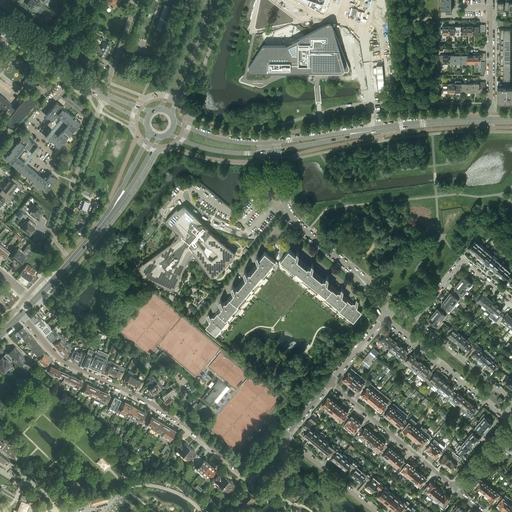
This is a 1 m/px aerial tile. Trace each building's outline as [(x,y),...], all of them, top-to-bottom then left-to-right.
[(37,12),(41,7),(33,0),(30,0),(27,4),(30,6),(29,7),(32,10),(33,9),(37,12)] [(300,0),(317,10),(322,8),(323,3),(324,0),(300,0)] [(445,12),(449,12),(449,10),(451,10),(451,8),(450,0),(440,0),(440,9),(445,9),(445,12)] [(152,1),(148,11),(153,13),(156,3),(152,1)] [(506,11),(506,3),(503,3),(503,2),(497,2),(497,11),(506,11)] [(172,7),(164,4),(156,29),(164,32),(172,7)] [(248,67),(248,68),(248,69),(248,70),(249,71),(250,71),(250,72),(251,72),(285,72),(346,72),(347,72),(347,71),(348,71),(349,70),(349,69),(349,68),(349,67),(339,48),(332,25),(332,24),(331,23),(330,23),(329,23),(328,23),(327,23),(323,25),(286,45),(264,45),(263,45),(262,45),(262,46),(248,67)] [(449,34),(449,26),(442,26),(442,29),(440,29),(440,34),(442,34),(449,34)] [(104,58),(110,46),(104,43),(101,48),(92,43),(88,49),(96,53),(98,54),(104,58)] [(154,54),(146,51),(137,48),(135,53),(155,60),(156,55),(154,54)] [(443,55),(440,55),(440,60),(443,60),(442,63),(448,63),(448,55),(443,55)] [(511,87),(510,87),(510,80),(500,80),(497,80),(497,101),(511,101),(511,87)] [(0,107),(10,116),(6,122),(14,128),(37,99),(29,93),(23,101),(18,97),(16,98),(16,99),(21,103),(16,110),(10,105),(11,103),(0,94),(0,107)] [(58,137),(55,134),(52,132),(50,130),(44,136),(47,138),(51,141),(55,144),(55,145),(59,148),(68,137),(67,136),(71,132),(71,133),(80,122),(77,118),(76,119),(72,116),(72,115),(65,109),(64,110),(60,106),(61,105),(57,102),(46,116),(50,119),(50,118),(53,120),(58,114),(69,123),(58,137)] [(45,180),(15,156),(25,145),(32,150),(34,152),(39,146),(33,141),(31,140),(31,139),(23,133),(20,137),(21,138),(17,142),(17,141),(11,149),(8,154),(7,153),(4,157),(15,166),(16,165),(20,169),(19,169),(27,175),(31,178),(31,179),(38,185),(39,184),(43,188),(42,188),(46,192),(57,178),(53,175),(53,176),(50,174),(45,180)] [(10,179),(6,184),(14,190),(17,187),(20,189),(23,185),(13,177),(11,179),(10,179)] [(11,194),(14,190),(6,184),(2,188),(3,189),(1,192),(11,200),(14,196),(11,194)] [(11,200),(1,192),(0,192),(0,203),(2,205),(5,201),(8,204),(11,200)] [(81,199),(78,207),(89,211),(91,206),(88,205),(90,202),(81,199)] [(31,211),(29,214),(35,219),(38,216),(39,217),(44,211),(40,208),(40,207),(38,205),(37,205),(36,205),(35,206),(34,205),(30,210),(31,211)] [(207,230),(206,228),(206,227),(205,227),(203,226),(204,224),(201,220),(200,221),(185,206),(184,206),(184,205),(183,205),(183,206),(178,209),(177,209),(177,208),(176,208),(176,209),(167,218),(165,220),(165,221),(166,223),(179,234),(177,238),(139,266),(139,267),(139,268),(143,274),(143,275),(143,276),(172,289),(173,289),(174,289),(174,288),(190,255),(193,254),(210,276),(211,277),(212,277),(213,277),(219,272),(219,273),(220,273),(235,255),(235,254),(235,253),(235,252),(212,234),(212,233),(211,232),(207,230)] [(76,214),(72,222),(83,226),(86,217),(76,214)] [(25,232),(25,231),(30,235),(35,229),(34,228),(36,225),(29,220),(27,222),(26,221),(22,226),(22,227),(23,227),(22,228),(23,229),(22,230),(25,232)] [(84,225),(77,232),(80,235),(86,227),(84,225)] [(469,250),(472,253),(479,244),(474,241),(468,248),(469,249),(469,250)] [(219,334),(254,291),(283,314),(307,286),(350,321),(351,320),(353,323),(362,312),(356,308),(357,307),(358,302),(358,301),(357,301),(356,299),(355,304),(352,303),(342,295),(343,290),(343,289),(343,288),(341,287),(340,292),(337,291),(327,283),(328,277),(328,276),(326,275),(326,279),(322,279),(313,271),(314,265),(313,265),(313,264),(311,263),(311,267),(307,266),(298,259),(299,253),(299,252),(298,252),(297,250),(296,255),(291,251),(291,250),(291,249),(290,249),(289,249),(287,251),(279,244),(279,252),(275,252),(274,245),(267,253),(265,251),(265,252),(264,251),(263,252),(263,253),(259,258),(257,254),(256,256),(256,257),(258,262),(250,272),(247,273),(245,269),(244,270),(244,271),(244,272),(246,277),(238,287),(235,288),(233,284),(232,285),(231,286),(231,287),(233,292),(225,302),(222,303),(221,299),(219,300),(219,301),(219,302),(221,307),(213,317),(210,318),(208,313),(207,315),(207,316),(209,322),(210,322),(205,327),(216,336),(218,333),(219,334)] [(479,244),(472,253),(475,255),(477,256),(483,248),(479,244)] [(5,248),(0,253),(0,256),(3,259),(9,251),(5,248)] [(15,262),(23,251),(19,248),(10,258),(15,262)] [(483,248),(477,256),(478,257),(477,258),(480,260),(488,252),(483,248)] [(31,255),(29,253),(27,255),(23,251),(15,262),(19,265),(22,261),(24,262),(31,255)] [(488,252),(480,260),(483,263),(484,262),(486,263),(492,256),(488,252)] [(492,256),(486,263),(487,265),(486,265),(489,268),(496,260),(492,256)] [(496,260),(489,268),(492,270),(493,270),(494,271),(501,263),(496,260)] [(501,263),(494,271),(496,272),(495,273),(498,276),(505,267),(501,263)] [(36,271),(36,270),(28,264),(20,274),(29,281),(31,280),(33,276),(32,275),(34,273),(35,273),(36,271)] [(505,267),(498,276),(501,278),(502,277),(506,281),(510,276),(507,274),(510,271),(505,267)] [(463,276),(460,280),(458,282),(467,289),(469,286),(470,287),(473,284),(463,276)] [(458,282),(454,287),(455,289),(453,291),(460,297),(467,289),(458,282)] [(450,292),(445,298),(454,305),(460,297),(453,291),(451,293),(450,292)] [(481,304),(488,297),(483,293),(481,295),(479,293),(473,300),(476,302),(477,301),(481,304)] [(493,301),(488,297),(481,304),(486,308),(493,301)] [(445,298),(441,303),(442,304),(440,307),(447,313),(454,305),(445,298)] [(490,314),(491,312),(498,304),(493,301),(486,308),(485,310),(490,314)] [(503,309),(498,304),(491,312),(496,316),(495,318),(497,320),(502,314),(500,312),(503,309)] [(437,308),(433,313),(441,320),(447,313),(440,307),(438,309),(437,308)] [(41,318),(44,315),(45,314),(46,314),(48,311),(46,309),(44,312),(40,308),(30,317),(36,324),(42,319),(43,319),(41,318)] [(505,324),(511,316),(507,312),(505,315),(502,314),(497,320),(496,322),(499,324),(501,321),(505,324)] [(441,320),(433,313),(428,319),(436,326),(441,320)] [(42,319),(36,324),(40,329),(47,324),(44,320),(43,321),(42,319)] [(47,324),(40,329),(46,335),(52,330),(50,328),(47,324)] [(452,324),(448,330),(450,332),(447,335),(452,339),(458,332),(453,328),(455,326),(452,324)] [(28,333),(23,326),(17,331),(23,337),(28,333)] [(57,338),(60,336),(56,331),(57,330),(55,327),(52,330),(46,335),(51,341),(56,337),(57,338)] [(458,332),(452,339),(457,343),(462,336),(458,332)] [(33,339),(28,333),(23,337),(28,343),(33,339)] [(378,342),(383,346),(385,344),(390,337),(388,335),(386,333),(385,333),(378,342)] [(19,340),(14,334),(11,337),(16,342),(19,340)] [(68,342),(62,334),(60,336),(57,338),(59,340),(54,344),(59,350),(65,345),(66,345),(68,342)] [(462,336),(457,343),(462,347),(467,340),(462,336)] [(393,339),(390,337),(385,344),(390,348),(396,341),(395,341),(395,340),(393,339)] [(38,345),(33,339),(28,343),(33,349),(38,345)] [(467,340),(462,347),(467,351),(470,348),(472,350),(476,344),(474,342),(472,344),(467,340)] [(396,342),(396,341),(390,348),(395,353),(401,346),(399,344),(399,343),(397,342),(396,342)] [(476,344),(472,350),(474,352),(471,355),(476,359),(482,352),(477,348),(479,346),(476,344)] [(44,351),(38,345),(33,349),(35,352),(38,355),(43,352),(44,351)] [(72,354),(74,349),(72,348),(70,350),(66,345),(65,345),(59,350),(64,356),(67,353),(68,354),(69,353),(72,354)] [(403,347),(401,346),(395,353),(400,357),(399,359),(401,361),(406,355),(403,353),(406,350),(405,349),(404,347),(403,347)] [(77,363),(81,354),(76,352),(78,348),(75,347),(74,349),(72,354),(74,355),(72,361),(77,363)] [(24,358),(21,354),(21,355),(14,348),(8,353),(14,359),(12,361),(15,364),(16,363),(20,367),(26,361),(31,366),(33,364),(28,358),(25,360),(24,359),(24,358)] [(95,355),(91,365),(93,367),(94,367),(95,368),(96,368),(103,352),(98,350),(97,351),(96,351),(94,354),(95,355)] [(46,356),(43,352),(38,355),(40,358),(39,359),(41,362),(40,362),(43,365),(43,366),(44,366),(45,365),(49,362),(45,357),(46,356)] [(81,354),(77,363),(82,365),(87,354),(82,352),(81,354)] [(103,352),(96,368),(102,370),(107,358),(108,354),(103,352)] [(482,352),(476,359),(481,363),(487,356),(482,352)] [(87,354),(82,365),(87,367),(92,356),(87,354)] [(408,357),(406,355),(401,361),(404,363),(405,361),(410,365),(416,358),(413,356),(414,355),(412,354),(411,354),(408,357)] [(0,368),(4,373),(8,368),(10,371),(13,368),(11,365),(11,364),(10,363),(12,361),(6,355),(4,357),(3,356),(0,359),(0,368)] [(366,356),(363,359),(370,365),(373,362),(371,361),(366,356)] [(486,367),(492,360),(493,358),(492,356),(490,359),(487,356),(481,363),(486,367)] [(417,359),(416,358),(410,365),(408,367),(412,371),(414,368),(420,361),(419,361),(420,360),(418,359),(417,359)] [(361,362),(368,368),(370,365),(363,359),(361,362)] [(496,370),(500,365),(500,364),(498,362),(496,364),(492,360),(486,367),(491,371),(494,368),(496,370)] [(109,374),(113,365),(114,364),(109,361),(104,371),(106,372),(106,373),(108,374),(108,373),(109,374)] [(421,362),(420,361),(414,368),(419,372),(425,365),(423,364),(423,363),(421,362)] [(118,368),(113,365),(109,374),(114,376),(118,368)] [(120,379),(124,370),(125,368),(120,365),(118,368),(114,376),(115,377),(117,378),(118,378),(120,379)] [(425,365),(419,372),(417,374),(424,380),(429,374),(427,373),(429,369),(429,368),(427,367),(425,365)] [(65,373),(61,371),(61,370),(59,369),(58,370),(51,366),(50,369),(47,368),(45,370),(52,374),(51,375),(55,376),(55,375),(63,378),(65,373)] [(346,384),(356,372),(351,368),(349,370),(350,370),(342,379),(344,380),(343,381),(346,384)] [(352,387),(361,376),(356,372),(346,384),(350,387),(350,386),(352,387)] [(71,375),(65,373),(63,378),(62,381),(67,384),(71,375)] [(431,376),(429,374),(424,380),(427,382),(429,380),(433,384),(439,377),(437,375),(435,373),(434,373),(431,376)] [(128,383),(129,383),(133,375),(130,374),(130,375),(127,374),(123,381),(126,382),(126,383),(127,383),(128,383)] [(76,378),(71,375),(67,384),(73,386),(76,378)] [(133,375),(129,383),(134,386),(138,378),(133,375)] [(357,391),(366,380),(361,376),(352,387),(351,388),(355,391),(355,390),(357,391)] [(436,390),(443,381),(443,380),(441,378),(439,377),(433,384),(431,386),(436,390)] [(511,379),(509,378),(508,379),(506,377),(503,382),(505,384),(511,388),(511,379)] [(82,381),(76,378),(73,386),(78,389),(79,387),(80,387),(82,388),(84,382),(82,381)] [(141,379),(138,378),(134,386),(135,386),(135,387),(137,388),(140,389),(143,382),(141,380),(141,379)] [(218,379),(202,399),(208,404),(213,399),(215,400),(227,386),(218,379)] [(153,395),(161,388),(159,385),(158,383),(156,380),(150,384),(152,387),(149,389),(153,395)] [(440,394),(441,393),(448,384),(446,383),(446,382),(445,381),(444,381),(443,381),(436,390),(440,394)] [(87,384),(84,382),(82,388),(83,389),(81,393),(85,394),(86,393),(89,395),(93,386),(90,384),(89,385),(87,384)] [(171,396),(175,392),(173,389),(176,387),(174,382),(166,388),(169,391),(162,396),(163,397),(162,398),(163,399),(162,400),(166,404),(173,399),(171,396)] [(450,386),(448,384),(441,393),(445,397),(448,399),(452,394),(450,392),(453,388),(452,388),(452,387),(451,386),(450,386)] [(362,397),(365,399),(373,390),(368,385),(361,395),(362,396),(362,397)] [(97,387),(93,386),(89,395),(95,397),(98,389),(97,388),(97,387)] [(99,402),(100,400),(104,391),(101,389),(100,390),(98,389),(95,397),(94,400),(99,402)] [(373,390),(365,399),(368,402),(369,401),(370,403),(378,394),(373,390)] [(109,395),(109,394),(108,393),(108,392),(104,391),(100,400),(99,402),(104,405),(105,404),(107,405),(111,396),(109,395)] [(374,407),(383,398),(385,395),(380,391),(378,394),(370,403),(372,404),(372,405),(374,407)] [(455,396),(452,394),(448,399),(450,401),(452,399),(456,403),(462,396),(460,394),(459,392),(458,393),(457,392),(455,396)] [(383,398),(374,407),(377,410),(379,409),(380,411),(385,405),(387,407),(390,402),(389,401),(390,400),(385,395),(383,398)] [(321,405),(326,409),(334,400),(330,397),(330,398),(328,396),(321,405)] [(464,398),(462,396),(456,403),(461,407),(467,400),(466,399),(465,397),(464,398)] [(114,398),(108,410),(114,413),(121,399),(118,398),(116,397),(114,397),(114,398)] [(337,402),(334,400),(326,409),(331,413),(338,404),(336,403),(337,402)] [(467,400),(461,407),(466,411),(471,404),(469,402),(469,401),(468,400),(467,400)] [(194,410),(199,414),(206,406),(200,401),(195,408),(194,410)] [(125,415),(125,413),(126,413),(131,404),(127,402),(126,402),(125,402),(124,403),(122,402),(118,409),(120,410),(120,412),(125,414),(125,415)] [(396,409),(398,407),(393,403),(384,414),(385,415),(385,416),(388,419),(396,409)] [(130,417),(135,407),(134,406),(134,405),(131,404),(126,413),(125,413),(129,415),(128,416),(130,417)] [(339,406),(338,404),(331,413),(336,417),(343,408),(340,405),(339,406)] [(473,405),(471,404),(466,411),(470,414),(469,416),(471,418),(476,413),(473,411),(476,407),(475,407),(476,406),(474,405),(473,405)] [(136,419),(141,409),(138,407),(137,408),(135,407),(130,417),(131,418),(132,418),(133,417),(136,419)] [(393,422),(402,411),(398,407),(396,409),(388,419),(391,422),(392,421),(393,422)] [(347,410),(343,408),(336,417),(341,421),(348,412),(346,411),(347,410)] [(147,418),(144,416),(146,413),(144,412),(144,411),(141,409),(136,419),(135,420),(141,423),(141,422),(144,423),(147,418)] [(402,411),(393,422),(393,423),(396,426),(397,425),(398,426),(399,425),(401,427),(406,421),(404,419),(407,415),(402,411)] [(318,419),(313,415),(309,420),(314,424),(318,419)] [(344,424),(349,428),(357,419),(354,416),(353,417),(351,415),(344,424)] [(485,415),(479,421),(488,429),(491,426),(490,425),(492,423),(491,422),(492,420),(487,417),(485,415)] [(150,419),(147,418),(144,423),(146,424),(145,426),(150,429),(157,418),(154,416),(153,417),(151,416),(150,419)] [(160,420),(157,418),(150,429),(156,432),(162,422),(160,421),(160,420)] [(407,433),(414,425),(416,422),(411,418),(407,422),(406,421),(401,427),(403,429),(402,430),(405,433),(406,432),(407,433)] [(360,422),(357,419),(349,428),(354,433),(355,431),(357,432),(361,428),(359,426),(361,424),(360,422)] [(306,437),(308,439),(315,430),(310,426),(311,425),(311,423),(308,421),(303,426),(307,430),(303,435),(303,436),(305,437),(306,437)] [(488,429),(479,421),(475,426),(478,429),(476,431),(480,435),(482,432),(483,433),(485,432),(486,432),(488,429)] [(163,423),(162,422),(156,432),(160,435),(167,424),(164,423),(163,423)] [(176,429),(167,424),(160,435),(161,435),(160,435),(169,441),(176,431),(176,429)] [(414,425),(407,433),(409,435),(408,436),(411,438),(420,429),(414,425)] [(363,429),(361,428),(357,432),(359,434),(359,435),(364,439),(371,430),(367,427),(367,428),(365,427),(363,429)] [(420,429),(411,438),(414,441),(415,440),(417,442),(424,433),(420,429)] [(315,430),(308,439),(309,440),(310,441),(312,443),(319,434),(315,430)] [(367,444),(375,435),(373,434),(374,433),(371,430),(364,439),(367,441),(365,443),(367,444)] [(426,440),(429,437),(431,435),(426,431),(424,433),(417,442),(418,443),(417,444),(421,447),(423,444),(424,446),(428,442),(426,440)] [(472,431),(468,436),(476,443),(479,440),(478,439),(479,438),(478,437),(480,435),(476,431),(474,433),(472,431)] [(317,446),(324,438),(326,435),(325,435),(326,435),(321,432),(319,434),(312,443),(314,445),(315,445),(317,446)] [(373,447),(380,438),(377,435),(376,436),(375,435),(367,444),(369,446),(370,444),(373,447)] [(476,443),(468,436),(464,441),(471,447),(473,445),(474,446),(476,443)] [(0,460),(4,464),(7,466),(9,463),(10,462),(11,461),(7,458),(9,455),(13,458),(17,452),(11,447),(12,445),(8,442),(7,444),(7,443),(9,440),(6,437),(3,440),(5,442),(4,443),(0,440),(0,460)] [(324,438),(317,446),(319,448),(319,449),(321,451),(329,442),(324,438)] [(384,441),(380,438),(373,447),(372,448),(377,452),(378,451),(380,453),(385,448),(382,446),(385,443),(383,442),(384,441)] [(437,445),(438,444),(439,442),(434,438),(430,443),(428,442),(424,446),(426,448),(423,451),(428,455),(429,454),(437,445)] [(179,455),(181,457),(189,447),(188,445),(188,444),(185,442),(185,443),(184,442),(184,443),(181,441),(177,446),(178,447),(176,449),(180,453),(179,455)] [(471,447),(464,441),(460,445),(461,446),(469,452),(471,449),(470,448),(471,447)] [(329,442),(321,451),(323,452),(324,452),(326,454),(330,449),(333,451),(337,446),(332,443),(331,444),(329,442)] [(433,459),(442,449),(440,448),(441,447),(438,444),(437,445),(429,454),(428,455),(433,459)] [(337,446),(333,451),(335,453),(331,458),(333,460),(333,461),(336,463),(342,454),(340,452),(341,450),(337,446)] [(387,458),(394,451),(392,449),(393,449),(389,446),(382,454),(385,457),(384,458),(385,460),(387,458)] [(469,452),(461,446),(457,450),(464,456),(465,454),(466,455),(469,452)] [(191,448),(189,447),(181,457),(183,459),(185,457),(189,460),(191,458),(192,459),(196,453),(194,451),(195,450),(192,447),(191,448)] [(395,452),(394,451),(387,458),(392,463),(399,454),(396,451),(395,452)] [(442,463),(444,465),(448,461),(451,458),(445,453),(439,460),(439,461),(439,462),(441,464),(442,463)] [(448,461),(444,465),(452,471),(455,468),(454,467),(456,464),(453,462),(456,458),(459,461),(461,458),(455,453),(453,456),(451,458),(448,461)] [(342,454),(336,463),(338,464),(340,466),(347,458),(342,454)] [(399,454),(392,463),(399,468),(405,461),(403,459),(402,457),(399,454)] [(196,467),(202,472),(209,463),(206,460),(205,461),(201,457),(196,463),(196,462),(192,467),(194,469),(196,467)] [(347,458),(340,466),(341,466),(340,467),(342,468),(343,468),(345,470),(349,465),(352,467),(356,462),(353,460),(352,462),(347,458)] [(407,462),(407,463),(405,461),(399,468),(406,474),(413,465),(411,464),(409,464),(407,462)] [(362,470),(359,468),(361,466),(358,464),(356,462),(352,467),(354,469),(350,474),(351,475),(351,476),(353,477),(354,477),(355,478),(362,470)] [(213,466),(209,463),(202,472),(208,477),(207,479),(209,481),(213,476),(212,475),(216,470),(212,467),(213,466)] [(413,465),(406,474),(410,478),(417,470),(415,468),(415,467),(413,465)] [(362,470),(355,478),(356,479),(356,480),(358,481),(359,481),(360,482),(364,477),(366,479),(371,474),(372,472),(370,470),(366,474),(362,470)] [(419,472),(417,470),(410,478),(415,482),(422,473),(420,471),(419,472)] [(219,489),(228,479),(226,477),(226,476),(224,475),(223,475),(222,475),(220,473),(215,479),(216,479),(215,481),(219,485),(217,488),(219,489)] [(422,473),(415,482),(420,486),(421,485),(424,482),(427,478),(424,476),(425,475),(422,473)] [(371,474),(366,479),(369,481),(365,486),(371,491),(376,486),(378,487),(377,488),(379,489),(383,484),(371,474)] [(473,486),(478,490),(484,482),(485,481),(480,477),(473,486)] [(235,486),(232,484),(233,483),(233,482),(231,480),(230,480),(228,479),(219,489),(221,491),(224,488),(228,492),(229,490),(230,491),(235,486)] [(284,479),(280,485),(286,489),(290,483),(284,479)] [(429,493),(435,485),(430,481),(427,485),(425,488),(424,489),(429,493)] [(484,482),(478,490),(481,493),(482,492),(483,493),(489,486),(484,482)] [(383,484),(379,489),(381,491),(377,496),(382,500),(389,491),(386,489),(387,488),(383,484)] [(439,488),(435,485),(429,493),(433,497),(440,490),(438,488),(439,488)] [(489,486),(483,493),(485,494),(484,495),(488,498),(494,490),(489,486)] [(445,493),(442,490),(441,491),(440,490),(433,497),(438,501),(445,493)] [(492,502),(498,495),(499,494),(494,490),(488,498),(492,502)] [(389,491),(382,500),(387,504),(394,496),(389,491)] [(240,503),(242,501),(247,506),(254,498),(248,493),(244,498),(242,496),(237,501),(240,503)] [(445,493),(438,501),(437,503),(443,508),(447,504),(445,503),(450,497),(445,493)] [(89,500),(91,506),(108,500),(107,495),(89,500)] [(394,496),(387,504),(392,509),(399,500),(394,496)] [(502,508),(508,500),(504,496),(496,505),(500,508),(501,507),(502,508)] [(399,500),(392,509),(396,511),(397,511),(401,508),(403,510),(409,503),(407,501),(405,503),(403,501),(403,502),(399,500)] [(511,502),(508,500),(502,508),(504,509),(503,510),(504,511),(506,511),(511,505),(511,502)] [(413,511),(410,510),(412,508),(410,507),(411,505),(409,503),(403,510),(406,511),(405,511),(413,511)]
